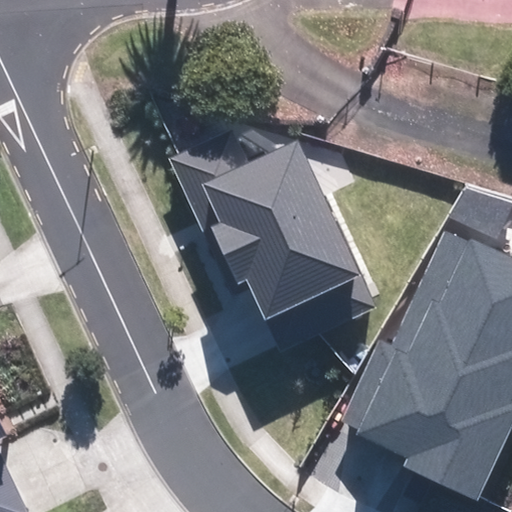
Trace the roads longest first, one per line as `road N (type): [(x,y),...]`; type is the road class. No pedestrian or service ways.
road 1 (residential): [(247,511),(179,423),(0,44)]
road 2 (track): [(251,0),(288,46),(348,94),(511,148)]
